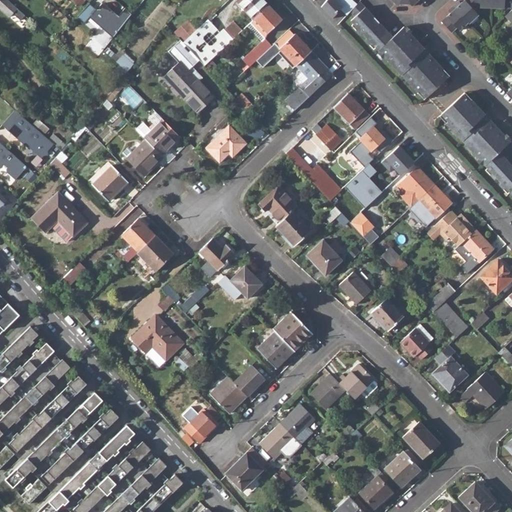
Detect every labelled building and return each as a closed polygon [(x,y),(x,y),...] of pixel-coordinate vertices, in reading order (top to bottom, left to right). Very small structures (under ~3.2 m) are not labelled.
[(17,9),(7,0),(0,0),(0,7),(10,17),(17,9)] [(268,5),(263,0),(238,0),(236,1),(253,20),(254,19),(268,5)] [(350,11),(357,4),(352,0),(326,0),(321,7),(326,12),(331,18),(340,9),(347,15),(350,11)] [(478,5),(473,0),(464,0),(461,3),(458,1),(453,6),(468,22),(469,23),(478,14),(473,9),(478,5)] [(491,0),(491,7),(503,8),(504,7),(505,7),(510,1),(510,0),(491,0)] [(365,8),(359,1),(357,4),(350,11),(354,16),(350,20),(378,50),(389,39),(362,10),(365,8)] [(90,17),(112,37),(132,13),(125,7),(118,15),(104,3),(102,3),(100,5),(100,9),(96,9),(90,3),(77,17),(84,23),(90,17)] [(282,20),(268,5),(254,19),(266,31),(268,33),(282,20)] [(468,22),(453,6),(448,11),(450,13),(441,21),(451,32),(457,28),(459,30),(468,22)] [(362,10),(389,39),(392,37),(365,8),(362,10)] [(10,17),(23,29),(31,20),(17,9),(10,17)] [(210,60),(233,39),(224,29),(216,36),(218,38),(218,41),(212,46),(210,46),(208,44),(203,49),(205,51),(202,53),(200,53),(195,48),(196,46),(198,43),(200,45),(205,41),(203,39),(203,36),(209,31),(211,31),(213,33),(218,29),(208,19),(184,42),(205,65),(210,60)] [(247,26),(259,38),(266,31),(254,19),(253,20),(247,26)] [(423,48),(403,26),(392,37),(389,39),(378,50),(416,92),(418,90),(425,98),(447,77),(440,70),(442,68),(429,54),(423,48)] [(311,51),(294,34),(293,34),(289,29),(271,46),(279,48),(295,66),(296,65),(311,51)] [(187,37),(180,30),(176,34),(183,41),(187,37)] [(259,38),(262,42),(265,39),(268,33),(266,31),(259,38)] [(271,46),(265,39),(262,42),(242,60),(249,67),(271,46)] [(423,48),(429,54),(433,50),(427,44),(423,48)] [(332,73),(311,51),(296,65),(295,66),(290,70),(306,87),(288,104),(294,110),(332,73)] [(120,57),(130,66),(134,61),(125,52),(120,57)] [(214,63),(210,60),(205,65),(208,68),(214,63)] [(214,97),(180,61),(163,76),(197,113),(214,97)] [(127,71),(119,64),(115,69),(124,76),(127,71)] [(440,70),(447,77),(448,76),(442,68),(440,70)] [(133,75),(127,71),(124,76),(123,78),(126,82),(133,75)] [(126,82),(123,78),(118,83),(122,87),(124,89),(129,84),(126,82)] [(115,87),(108,80),(104,85),(106,87),(111,92),(115,87)] [(111,92),(116,95),(122,87),(118,83),(115,87),(111,92)] [(89,110),(93,113),(96,110),(102,103),(106,99),(111,92),(106,87),(89,110)] [(416,92),(423,99),(425,98),(418,90),(416,92)] [(116,95),(111,92),(106,99),(110,103),(116,95)] [(462,94),(469,101),(471,99),(464,92),(462,94)] [(235,97),(247,111),(252,106),(240,93),(235,97)] [(369,115),(348,93),(334,107),(355,128),(369,115)] [(469,101),(462,94),(440,114),(447,121),(445,123),(484,165),(496,154),(498,151),(510,141),(490,119),(484,114),(471,99),(469,101)] [(102,103),(108,110),(112,105),(110,103),(106,99),(102,103)] [(90,117),(92,119),(98,113),(96,110),(93,113),(90,117)] [(484,114),(490,119),(494,116),(488,110),(484,114)] [(439,116),(445,123),(447,121),(440,114),(439,116)] [(54,144),(21,115),(8,130),(28,148),(29,147),(33,150),(33,155),(38,154),(42,158),(44,156),(49,155),(48,151),(54,144)] [(76,121),(79,124),(84,118),(80,115),(76,121)] [(92,119),(90,117),(83,124),(85,126),(89,130),(95,123),(92,119)] [(377,123),(371,117),(353,133),(362,141),(351,151),(366,167),(370,163),(374,159),(369,154),(385,139),(373,127),(377,123)] [(33,124),(45,134),(49,129),(37,119),(33,124)] [(180,136),(162,119),(150,131),(144,125),(138,131),(146,139),(161,155),(180,136)] [(73,137),(74,138),(85,126),(83,124),(77,131),(73,137)] [(342,140),(326,124),(297,153),(292,147),(286,153),(329,200),(341,189),(317,164),(324,157),(322,155),(329,148),(331,150),(342,140)] [(246,143),(229,125),(205,148),(219,162),(226,155),(225,154),(228,152),(232,156),(246,143)] [(161,155),(146,139),(133,152),(126,158),(143,176),(163,157),(161,155)] [(0,142),(0,167),(3,164),(8,168),(7,169),(7,172),(15,180),(27,166),(0,142)] [(415,161),(399,144),(380,162),(389,172),(394,167),(400,174),(415,161)] [(128,147),(121,153),(126,158),(133,152),(128,147)] [(68,157),(62,151),(56,156),(62,162),(68,157)] [(496,154),(511,171),(511,166),(498,151),(496,154)] [(511,171),(496,154),(484,165),(511,195),(511,194),(511,171)] [(51,162),(65,176),(70,171),(55,157),(51,162)] [(377,171),(370,163),(366,167),(345,186),(365,207),(382,191),(370,178),(377,171)] [(127,181),(112,165),(92,184),(108,200),(127,181)] [(418,199),(434,184),(417,166),(396,186),(402,193),(407,188),(418,199)] [(451,202),(434,184),(418,199),(429,211),(425,215),(431,221),(451,202)] [(297,205),(278,185),(258,204),(264,211),(268,208),(280,221),(292,210),(297,205)] [(88,222),(58,191),(31,217),(45,232),(51,226),(66,241),(72,235),(73,236),(88,222)] [(0,220),(18,200),(11,194),(6,199),(0,193),(0,220)] [(325,217),(330,223),(337,217),(341,213),(336,207),(325,217)] [(311,230),(292,210),(280,221),(275,226),(294,246),(311,230)] [(361,211),(350,222),(363,236),(374,226),(361,211)] [(475,229),(458,211),(444,225),(461,243),(475,229)] [(337,217),(344,225),(349,221),(341,213),(337,217)] [(138,217),(147,226),(149,223),(141,215),(138,217)] [(123,236),(138,251),(155,234),(147,226),(138,217),(123,232),(123,236)] [(490,246),(475,229),(461,243),(454,249),(465,261),(460,266),(466,273),(490,252),(487,248),(490,246)] [(173,253),(155,234),(138,251),(137,252),(155,271),(173,253)] [(222,249),(212,238),(199,251),(217,270),(230,257),(229,257),(234,252),(226,245),(222,249)] [(341,260),(323,240),(308,253),(316,261),(314,263),(325,275),(341,260)] [(364,248),(367,252),(373,247),(370,243),(364,248)] [(400,257),(390,246),(381,255),(390,265),(400,257)] [(465,261),(454,249),(449,253),(448,254),(460,266),(465,261)] [(407,265),(400,257),(390,265),(397,273),(407,265)] [(511,278),(511,275),(497,259),(479,276),(496,294),(511,278)] [(80,260),(65,278),(73,284),(87,266),(80,260)] [(231,270),(235,274),(243,267),(239,263),(231,270)] [(261,284),(244,266),(229,280),(247,298),(261,284)] [(370,291),(352,272),(338,285),(356,304),(370,291)] [(431,298),(417,283),(411,288),(433,311),(443,301),(455,291),(447,282),(431,298)] [(180,297),(166,283),(161,288),(168,295),(173,300),(175,302),(180,297)] [(197,300),(198,301),(210,289),(203,283),(192,294),(197,300)] [(401,292),(405,296),(409,292),(405,288),(401,292)] [(197,300),(192,294),(191,295),(182,304),(180,301),(177,304),(185,313),(188,310),(195,303),(194,302),(197,300)] [(158,305),(163,310),(173,300),(168,295),(158,305)] [(403,316),(386,298),(371,312),(388,331),(403,316)] [(458,316),(443,301),(433,311),(448,328),(459,318),(458,316)] [(0,333),(19,315),(8,303),(1,309),(0,308),(0,333)] [(199,307),(195,303),(188,310),(191,314),(199,307)] [(90,321),(80,310),(75,314),(84,325),(90,321)] [(185,313),(208,336),(212,332),(196,316),(195,318),(191,314),(188,310),(185,313)] [(309,331),(290,311),(272,328),(274,330),(292,348),(309,331)] [(448,328),(456,337),(471,323),(462,312),(458,316),(459,318),(448,328)] [(488,317),(483,312),(471,323),(476,329),(488,317)] [(183,343),(155,314),(131,337),(159,366),(183,343)] [(433,338),(420,324),(400,342),(414,357),(416,354),(421,359),(434,348),(428,342),(433,338)] [(30,326),(0,355),(0,371),(38,334),(30,326)] [(90,332),(97,339),(99,337),(93,329),(90,332)] [(292,348),(274,330),(256,348),(274,365),(292,348)] [(292,348),(293,350),(311,332),(309,331),(292,348)] [(53,352),(54,350),(46,342),(0,387),(0,403),(17,387),(38,367),(53,352)] [(511,355),(504,347),(498,353),(511,367),(511,355)] [(274,365),(276,367),(293,350),(292,348),(274,365)] [(182,352),(193,364),(201,357),(197,352),(193,356),(185,349),(182,352)] [(61,360),(53,352),(38,367),(17,387),(25,395),(43,377),(46,375),(61,360)] [(467,375),(450,356),(432,373),(449,392),(467,375)] [(0,435),(1,435),(71,367),(62,358),(61,360),(46,375),(43,377),(25,395),(0,419),(0,435)] [(174,362),(179,367),(183,362),(179,358),(174,362)] [(433,371),(439,362),(434,359),(428,367),(433,371)] [(264,377),(251,364),(233,381),(246,395),(264,377)] [(373,379),(359,364),(345,377),(343,374),(337,380),(345,389),(355,400),(362,394),(365,398),(376,387),(377,383),(373,380),(373,379)] [(504,391),(485,371),(467,388),(468,389),(460,396),(465,402),(473,395),(486,408),(504,391)] [(337,380),(330,374),(325,379),(326,381),(320,387),(318,385),(310,393),(325,409),(345,389),(337,380)] [(79,375),(9,443),(17,451),(41,428),(86,383),(79,375)] [(233,381),(227,375),(209,393),(229,412),(246,395),(233,381)] [(22,462),(5,479),(13,487),(19,481),(21,483),(26,478),(24,476),(31,470),(33,468),(103,400),(94,391),(25,460),(22,462)] [(379,408),(374,403),(367,409),(372,414),(379,408)] [(221,415),(210,404),(205,409),(216,420),(221,415)] [(315,419),(300,404),(292,411),(293,413),(287,419),(286,417),(280,423),(295,438),(300,442),(311,431),(307,427),(315,419)] [(205,409),(203,407),(197,413),(194,410),(187,417),(190,420),(183,427),(199,442),(206,435),(205,433),(211,426),(213,428),(218,422),(216,420),(205,409)] [(111,408),(41,476),(49,484),(73,460),(119,416),(111,408)] [(440,444),(419,421),(403,437),(423,459),(440,444)] [(295,438),(280,423),(260,443),(275,458),(282,451),(286,456),(300,443),(295,438)] [(55,495),(37,511),(36,511),(56,511),(58,511),(56,509),(63,502),(65,500),(135,432),(127,424),(57,492),(55,495)] [(354,430),(349,425),(339,434),(344,439),(354,430)] [(193,441),(185,433),(181,436),(189,445),(193,441)] [(359,440),(352,433),(348,437),(355,444),(359,440)] [(15,453),(22,462),(25,460),(17,451),(9,443),(1,435),(0,435),(0,438),(6,445),(15,453)] [(143,440),(73,508),(77,511),(85,511),(106,492),(114,484),(132,466),(134,464),(149,450),(151,448),(143,440)] [(0,467),(15,453),(6,445),(0,451),(0,467)] [(252,446),(246,451),(238,458),(239,460),(226,473),(241,489),(268,463),(252,446)] [(132,466),(114,484),(122,492),(140,475),(142,473),(157,458),(149,450),(134,464),(132,466)] [(326,456),(321,451),(315,458),(320,462),(326,456)] [(419,469),(402,451),(384,468),(401,487),(419,469)] [(118,511),(167,464),(159,456),(157,458),(142,473),(140,475),(122,492),(101,511),(118,511)] [(224,472),(226,473),(239,460),(238,458),(224,472)] [(47,486),(55,495),(57,492),(49,484),(41,476),(33,468),(31,470),(39,478),(47,486)] [(384,475),(379,469),(376,472),(377,474),(359,491),(374,507),(392,490),(381,478),(384,475)] [(290,478),(283,471),(279,475),(286,482),(290,478)] [(175,473),(134,511),(151,511),(183,481),(175,473)] [(27,489),(21,495),(29,504),(47,486),(39,478),(32,484),(30,483),(25,487),(27,489)] [(494,511),(500,507),(475,480),(458,496),(473,511),(481,511),(484,509),(486,511),(494,511)] [(302,485),(299,481),(292,487),(288,492),(291,496),(296,491),(303,498),(309,493),(302,485)] [(349,496),(364,511),(370,511),(371,511),(350,489),(341,496),(344,500),(349,496)] [(364,511),(349,496),(344,500),(333,511),(364,511)] [(72,511),(77,511),(73,508),(65,500),(63,502),(71,510),(72,511)] [(460,511),(451,502),(440,511),(460,511)]
